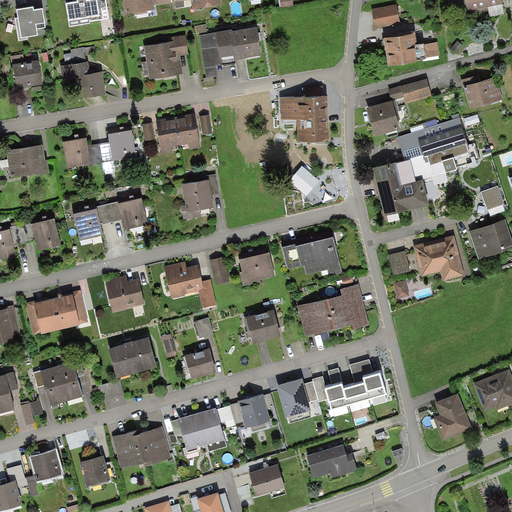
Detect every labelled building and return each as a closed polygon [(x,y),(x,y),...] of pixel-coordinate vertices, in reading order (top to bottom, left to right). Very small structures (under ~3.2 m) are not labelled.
[(77,0),(77,3),(66,4),(69,26),(90,23),(90,22),(109,19),(106,0),(77,0)] [(122,0),(125,16),(133,14),(133,16),(148,14),(147,12),(154,11),(154,6),(152,0),(122,0)] [(191,0),(193,10),(201,9),(202,10),(215,8),(215,7),(221,6),(220,0),(191,0)] [(280,0),(282,8),(293,7),(292,0),(280,0)] [(465,0),(445,0),(447,8),(467,4),(465,0)] [(465,0),(467,4),(468,11),(503,5),(502,0),(465,0)] [(400,23),(395,3),(371,9),(376,28),(400,23)] [(34,7),(17,10),(21,39),(38,36),(37,29),(46,28),(43,9),(34,11),(34,7)] [(232,30),(199,35),(206,78),(218,76),(216,67),(236,64),(235,61),(262,56),(258,37),(257,28),(232,32),(232,30)] [(415,33),(384,39),(388,67),(426,60),(426,58),(424,45),(417,45),(415,33)] [(173,42),(144,47),(147,62),(142,63),(144,76),(149,76),(149,80),(184,74),(180,56),(189,55),(185,36),(172,38),(173,42)] [(437,43),(424,45),(426,58),(440,56),(437,43)] [(72,50),(74,65),(87,62),(85,48),(72,50)] [(10,56),(11,64),(33,61),(31,53),(10,56)] [(39,61),(13,65),(17,90),(43,85),(39,61)] [(79,78),(82,99),(106,95),(103,72),(96,73),(91,74),(89,62),(87,62),(74,65),(64,66),(66,81),(79,78)] [(478,83),(463,87),(471,111),(503,101),(499,87),(496,88),(493,78),(478,83)] [(388,90),(391,101),(404,97),(406,104),(432,97),(427,79),(388,90)] [(300,98),(280,99),(281,121),(297,121),(298,143),(319,142),(330,142),(328,97),(300,98)] [(395,101),(367,109),(371,123),(375,138),(400,130),(398,121),(400,120),(395,101)] [(183,117),(176,118),(180,145),(188,144),(189,150),(200,148),(195,115),(183,117)] [(210,115),(198,117),(201,136),(213,134),(210,115)] [(180,145),(176,118),(169,119),(156,121),(162,154),(173,153),(172,147),(180,145)] [(470,149),(459,118),(397,138),(404,162),(423,156),(425,163),(429,162),(431,167),(469,154),(468,150),(470,149)] [(152,123),(142,125),(145,141),(155,139),(152,123)] [(132,131),(108,135),(108,139),(109,142),(112,161),(136,156),(132,131)] [(87,141),(86,138),(62,143),(67,169),(91,164),(88,146),(87,141)] [(112,161),(109,142),(88,146),(91,164),(102,163),(111,161),(112,161)] [(43,145),(6,152),(11,179),(31,176),(31,177),(50,174),(47,160),(45,160),(44,155),(43,145)] [(113,170),(111,161),(102,163),(104,172),(113,170)] [(397,164),(370,171),(377,197),(379,196),(385,218),(429,206),(422,181),(403,187),(397,164)] [(207,176),(208,181),(209,181),(211,195),(219,194),(216,174),(207,176)] [(208,181),(182,185),(186,206),(182,206),(184,220),(202,216),(201,211),(214,208),(212,199),(211,195),(209,181),(208,181)] [(498,188),(483,193),(487,208),(503,204),(498,188)] [(141,199),(119,205),(122,220),(123,223),(125,230),(147,224),(141,199)] [(97,207),(97,209),(101,225),(122,220),(119,205),(118,202),(97,207)] [(101,225),(97,209),(74,215),(80,241),(103,235),(102,228),(101,225)] [(54,220),(31,226),(35,241),(36,244),(38,251),(60,245),(54,220)] [(511,239),(505,220),(469,232),(478,260),(511,248),(511,239)] [(9,228),(10,230),(14,246),(35,241),(31,226),(31,223),(9,228)] [(14,246),(10,230),(0,232),(0,259),(16,256),(14,249),(14,246)] [(465,276),(454,236),(429,242),(414,246),(421,277),(441,272),(443,281),(465,276)] [(301,246),(296,248),(301,266),(301,267),(304,266),(306,275),(327,270),(329,276),(342,273),(333,238),(301,246)] [(301,266),(296,248),(295,245),(282,248),(288,270),(301,266)] [(268,248),(238,255),(242,272),(240,273),(243,287),(260,283),(260,281),(275,277),(268,248)] [(405,251),(388,255),(393,276),(410,272),(405,251)] [(224,257),(210,260),(216,285),(230,282),(224,257)] [(185,262),(164,267),(172,299),(185,296),(185,295),(199,292),(204,290),(202,282),(198,266),(191,267),(187,268),(185,262)] [(126,276),(105,280),(113,313),(126,310),(126,309),(145,304),(139,279),(132,281),(128,282),(126,276)] [(210,280),(202,282),(204,290),(199,292),(203,308),(217,305),(210,280)] [(405,281),(393,284),(397,299),(409,296),(405,281)] [(342,296),(328,300),(336,330),(354,326),(355,330),(369,327),(363,303),(359,285),(340,290),(342,296)] [(68,294),(68,296),(73,295),(80,324),(88,322),(80,290),(68,294)] [(63,298),(53,300),(61,330),(80,326),(80,324),(73,295),(68,296),(63,298)] [(34,304),(38,303),(37,300),(25,303),(33,335),(41,333),(34,304)] [(61,330),(53,300),(45,302),(38,303),(34,304),(41,333),(41,335),(61,330)] [(328,300),(298,307),(305,337),(316,335),(336,330),(328,300)] [(0,310),(0,343),(15,340),(14,335),(20,334),(14,305),(7,307),(8,309),(0,310)] [(273,310),(246,318),(253,345),(281,337),(276,320),(273,310)] [(213,334),(208,318),(195,322),(200,338),(213,334)] [(170,334),(161,337),(167,358),(177,356),(170,334)] [(129,344),(108,350),(117,379),(158,368),(149,338),(129,344)] [(209,349),(184,356),(191,380),(216,373),(212,359),(209,349)] [(369,357),(350,362),(354,377),(364,374),(363,370),(372,367),(369,357)] [(73,363),(77,377),(85,374),(80,359),(72,361),(73,363)] [(73,363),(57,368),(67,402),(83,397),(77,377),(73,363)] [(331,379),(341,376),(338,365),(328,368),(331,379)] [(372,367),(363,370),(364,374),(370,394),(387,389),(380,365),(372,367)] [(511,372),(509,366),(473,381),(485,409),(496,405),(496,407),(511,400),(511,372)] [(51,407),(67,402),(57,368),(41,373),(45,386),(51,407)] [(45,386),(41,373),(40,371),(33,373),(37,388),(45,386)] [(14,373),(0,377),(0,414),(15,411),(10,392),(18,390),(14,373)] [(305,381),(303,373),(276,381),(285,413),(312,406),(310,399),(305,381)] [(313,377),(313,379),(318,397),(319,399),(329,396),(325,380),(323,374),(313,377)] [(370,394),(364,374),(354,377),(344,380),(349,400),(370,394)] [(349,400),(344,380),(342,375),(341,376),(331,379),(325,380),(329,396),(332,404),(349,400)] [(313,379),(305,381),(310,399),(318,397),(313,379)] [(120,380),(98,386),(103,401),(125,395),(120,380)] [(244,419),(246,424),(271,417),(268,406),(264,392),(263,390),(248,394),(238,397),(239,400),(244,419)] [(271,390),(264,392),(268,406),(275,404),(271,390)] [(457,390),(435,399),(440,412),(433,415),(442,438),(472,426),(457,390)] [(244,419),(239,400),(230,402),(230,403),(235,421),(244,419)] [(30,403),(20,406),(26,425),(35,423),(30,403)] [(201,407),(197,409),(206,440),(225,434),(223,427),(217,407),(216,403),(201,407)] [(230,403),(217,407),(223,427),(235,423),(235,421),(230,403)] [(426,407),(419,410),(423,421),(430,418),(426,407)] [(187,445),(206,440),(197,409),(194,409),(178,414),(179,417),(183,431),(187,445)] [(183,431),(179,417),(171,419),(175,433),(183,431)] [(161,422),(137,429),(145,457),(144,457),(145,462),(171,455),(161,422)] [(137,427),(112,433),(121,464),(144,457),(145,457),(137,429),(137,427)] [(344,441),(307,452),(314,475),(330,470),(332,475),(358,467),(353,454),(352,450),(347,451),(344,441)] [(43,449),(31,452),(36,471),(26,474),(32,494),(43,491),(39,476),(62,470),(55,445),(43,449)] [(92,454),(79,458),(86,483),(111,476),(103,451),(92,454)] [(257,494),(285,485),(278,461),(250,469),(254,483),(257,494)] [(3,479),(0,479),(0,507),(23,501),(15,475),(3,479)] [(225,511),(219,492),(218,488),(197,494),(202,511),(225,511)] [(231,511),(225,490),(219,492),(225,511),(231,511)] [(172,511),(171,504),(169,498),(144,505),(146,511),(172,511)] [(182,511),(179,501),(171,504),(172,511),(182,511)] [(79,502),(67,506),(68,511),(75,511),(81,510),(79,502)]
